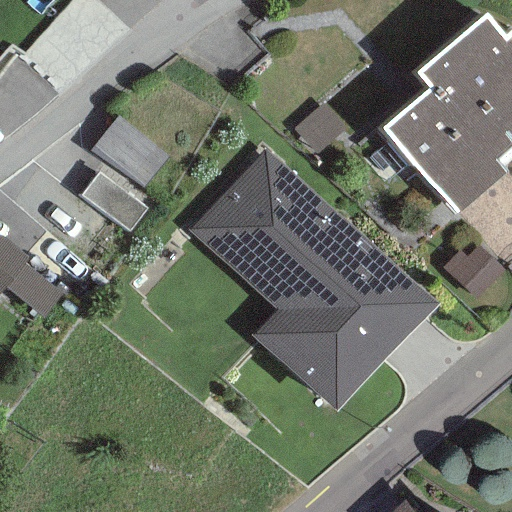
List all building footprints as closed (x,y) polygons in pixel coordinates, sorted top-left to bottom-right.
[(456,213),(505,173),(496,160),(511,145),(511,30),(505,35),(485,13),(415,73),(426,89),(381,128),(456,213)] [(316,153),(345,129),(324,105),(295,128),(316,153)] [(166,157),(116,117),(93,148),(141,188),(166,157)] [(431,302),(265,149),(191,229),(281,311),(253,339),(336,406),(431,302)] [(145,209),(98,172),(79,196),(129,231),(145,209)] [(27,258),(0,237),(0,292),(4,288),(42,319),(61,294),(24,265),(27,258)] [(466,258),(459,252),(443,269),(476,301),(503,272),(477,247),(466,258)] [(414,511),(404,500),(391,511),(414,511)]
